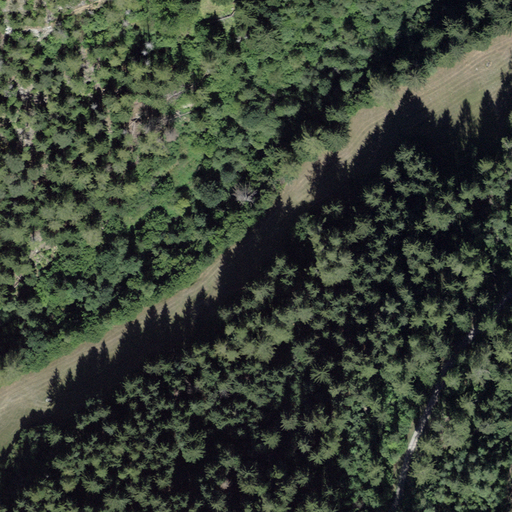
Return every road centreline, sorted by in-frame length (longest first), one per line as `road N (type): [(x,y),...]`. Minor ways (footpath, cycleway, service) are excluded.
road 1 (track): [(388,511),(441,369),(511,281)]
road 2 (track): [(0,398),(206,279)]
